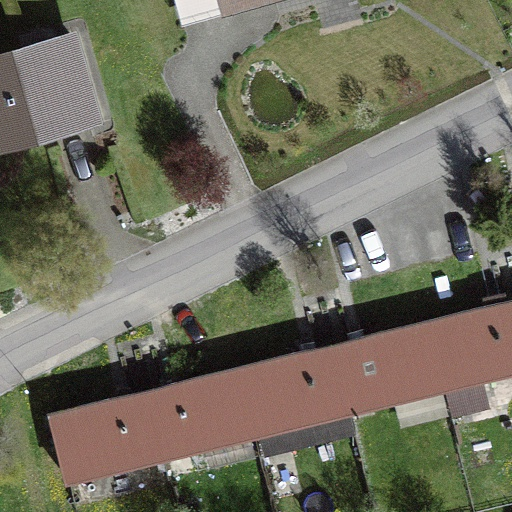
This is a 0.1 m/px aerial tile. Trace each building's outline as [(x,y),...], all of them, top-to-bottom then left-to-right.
[(176,0),(179,10),(216,0),(176,0)] [(0,143),(94,117),(71,36),(40,44),(36,31),(21,35),(24,48),(0,55),(0,143)] [(511,299),(425,321),(441,385),(511,367),(511,299)] [(332,344),(348,408),(441,385),(425,321),(332,344)] [(239,367),(255,431),(348,408),(332,344),(239,367)] [(146,390),(162,454),(255,431),(239,367),(146,390)] [(67,477),(162,454),(146,390),(51,413),(67,477)]
